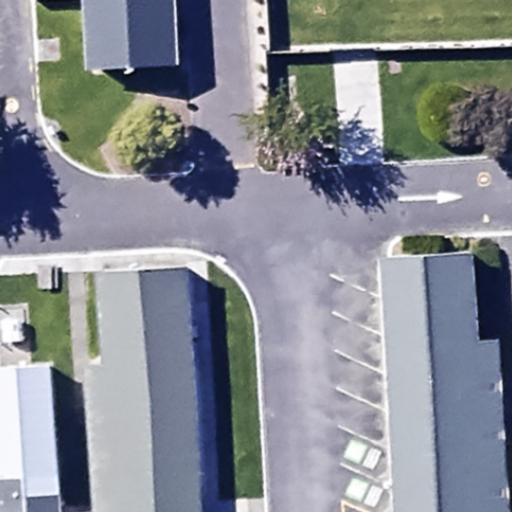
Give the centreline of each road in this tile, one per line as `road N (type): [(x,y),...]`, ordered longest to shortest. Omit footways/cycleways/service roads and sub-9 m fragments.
road 1 (unclassified): [(317,511),(298,204)]
road 2 (unclassified): [(0,221),(298,204)]
road 3 (unclassified): [(298,204),(511,192)]
